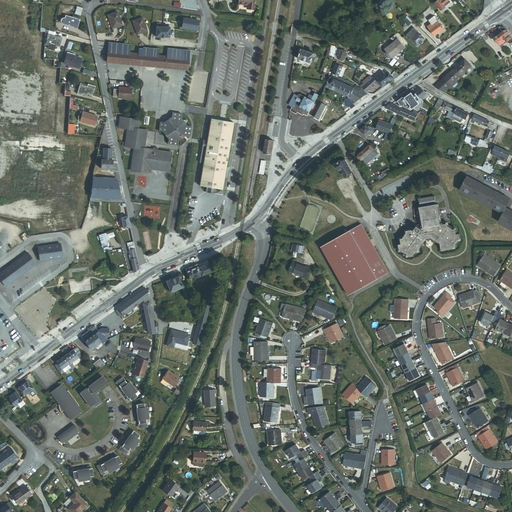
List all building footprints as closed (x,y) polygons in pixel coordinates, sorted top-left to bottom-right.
[(248,8),(255,9),(256,0),(239,0),(239,3),(248,4),(248,8)] [(458,1),(456,0),(441,0),(441,1),(448,9),(458,1)] [(74,14),(81,15),(82,8),(75,7),(75,8),(72,8),(71,13),(74,13),(74,14)] [(116,25),(125,22),(121,8),(111,11),(116,25)] [(63,26),(76,30),(80,18),(71,15),(71,18),(68,17),(65,17),(63,18),(62,19),(61,21),(61,23),(63,26)] [(429,22),(432,26),(437,21),(434,17),(429,22)] [(147,32),(143,19),(133,23),(137,36),(147,32)] [(181,27),(196,30),(197,22),(183,19),(181,27)] [(438,34),(443,29),(437,21),(432,26),(428,29),(434,36),(438,34)] [(157,37),(171,39),(173,24),(159,22),(157,37)] [(497,27),(489,36),(493,40),(501,31),(497,27)] [(511,41),(511,32),(509,30),(506,29),(502,28),(500,29),(503,34),(495,39),(498,44),(506,39),(509,43),(511,41)] [(416,50),(427,40),(418,31),(408,40),(416,50)] [(44,47),(49,48),(51,36),(55,37),(56,34),(48,32),(47,39),(44,38),(44,47)] [(408,46),(398,34),(394,38),(397,42),(404,50),(408,46)] [(49,48),(62,50),(64,39),(55,37),(51,36),(49,48)] [(394,57),(404,50),(397,42),(388,49),(394,57)] [(105,62),(186,72),(189,53),(167,50),(166,58),(157,57),(158,51),(142,49),(142,51),(137,50),(136,55),(106,51),(105,62)] [(299,58),(311,63),(315,55),(302,50),(299,58)] [(343,59),(349,62),(352,54),(347,52),(343,59)] [(80,65),(78,63),(79,61),(73,60),(74,58),(67,56),(64,66),(76,70),(78,70),(79,69),(80,67),(80,65)] [(455,69),(461,75),(472,64),(466,58),(455,69)] [(332,74),(338,76),(342,66),(336,64),(332,74)] [(447,77),(453,84),(461,75),(455,69),(447,77)] [(382,88),(393,80),(388,74),(385,77),(381,72),(373,77),(378,83),(382,88)] [(335,88),(352,95),(356,87),(356,86),(333,76),(329,85),(335,88)] [(366,92),(378,83),(373,77),(370,76),(363,82),(364,83),(362,85),(366,92)] [(93,91),(97,92),(99,87),(91,85),(92,83),(84,81),(82,91),(87,93),(87,92),(93,93),(93,91)] [(296,98),(289,111),(294,113),(295,112),(297,113),(303,116),(304,115),(307,117),(323,87),(320,85),(318,88),(313,86),(311,89),(305,86),(303,89),(300,87),(298,86),(292,96),(296,98)] [(352,99),(355,103),(367,95),(364,91),(356,87),(352,95),(355,97),(352,99)] [(117,99),(129,100),(130,90),(119,88),(118,90),(113,90),(112,97),(117,98),(117,99)] [(334,91),(351,98),(352,95),(335,88),(334,91)] [(439,110),(437,114),(426,109),(424,110),(418,107),(417,109),(411,107),(415,104),(417,106),(421,103),(421,104),(425,101),(419,94),(415,90),(397,104),(406,108),(418,113),(419,111),(423,113),(425,114),(425,113),(440,120),(444,113),(441,111),(439,110)] [(419,94),(425,101),(433,95),(429,92),(428,93),(424,90),(419,94)] [(439,110),(441,111),(446,102),(441,99),(436,109),(439,110)] [(389,108),(403,114),(406,108),(397,104),(395,103),(389,108)] [(457,114),(460,109),(448,103),(445,108),(457,114)] [(316,118),(321,121),(327,109),(322,107),(317,116),(316,118)] [(419,111),(418,113),(406,108),(403,114),(419,121),(423,113),(419,111)] [(467,119),(470,114),(460,109),(457,114),(465,118),(467,119)] [(176,142),(186,135),(190,135),(192,125),(187,125),(182,117),(182,113),(173,111),(172,115),(163,122),(159,121),(157,131),(161,131),(167,139),(166,144),(176,145),(176,142)] [(465,118),(457,114),(454,118),(463,123),(465,118)] [(90,126),(95,127),(97,117),(93,116),(93,117),(81,115),(80,122),(91,124),(90,126)] [(491,121),(476,115),(473,120),(489,126),(491,121)] [(151,169),(168,171),(171,153),(170,152),(170,151),(167,151),(167,152),(149,149),(145,143),(147,130),(138,128),(140,120),(121,116),(119,126),(128,128),(125,145),(135,147),(131,169),(150,173),(151,169)] [(232,143),(230,143),(234,120),(210,116),(206,139),(204,139),(200,162),(202,162),(198,185),(207,187),(207,190),(213,191),(213,188),(222,189),(226,166),(228,167),(232,143)] [(365,129),(370,136),(377,131),(375,127),(372,129),(370,126),(365,129)] [(370,136),(370,137),(382,129),(375,126),(375,127),(377,131),(370,136)] [(391,140),(398,143),(400,136),(393,134),(391,140)] [(467,141),(480,145),(482,139),(470,134),(467,141)] [(264,153),(272,154),(274,141),(266,139),(264,153)] [(357,153),(362,159),(374,149),(372,146),(369,147),(367,145),(357,153)] [(503,154),(505,149),(498,145),(496,151),(503,154)] [(107,164),(116,165),(117,160),(115,160),(116,149),(110,148),(109,155),(109,159),(107,159),(107,164)] [(365,163),(366,163),(378,153),(376,151),(378,151),(375,148),(374,149),(362,159),(365,163)] [(503,154),(510,157),(511,152),(511,151),(505,149),(503,154)] [(352,170),(344,155),(338,158),(339,160),(334,163),(337,169),(339,168),(342,175),(352,170)] [(484,164),(482,169),(491,174),(494,169),(484,164)] [(91,195),(119,195),(115,176),(92,176),(91,195)] [(511,210),(505,207),(510,199),(467,176),(460,190),(502,213),(498,222),(511,229),(511,210)] [(423,203),(439,201),(438,193),(422,196),(423,203)] [(457,227),(455,227),(454,226),(450,223),(448,223),(448,220),(443,221),(440,201),(439,201),(423,203),(423,207),(422,207),(422,215),(424,215),(425,220),(421,221),(416,227),(414,227),(414,225),(409,226),(409,228),(408,228),(404,233),(404,235),(401,235),(402,240),(400,240),(400,246),(402,246),(403,248),(407,251),(409,250),(409,253),(414,252),(414,250),(416,249),(416,246),(419,246),(426,236),(433,235),(441,242),(442,246),(445,246),(445,248),(454,247),(454,244),(455,244),(459,239),(458,237),(461,236),(461,232),(458,232),(457,227)] [(128,227),(128,226),(126,215),(119,216),(120,221),(121,223),(121,228),(128,227)] [(346,295),(387,272),(358,223),(318,247),(346,295)] [(112,242),(109,232),(103,234),(105,241),(104,242),(104,244),(105,244),(112,242)] [(63,259),(61,244),(38,248),(40,262),(63,259)] [(138,268),(134,248),(128,249),(132,272),(138,268)] [(0,278),(6,287),(37,265),(28,253),(0,274),(0,278)] [(477,265),(493,276),(500,265),(484,254),(477,265)] [(186,268),(187,271),(209,262),(208,259),(186,268)] [(303,277),(308,279),(314,267),(309,265),(309,266),(296,260),(292,269),(304,275),(303,277)] [(195,278),(213,271),(209,262),(187,271),(194,297),(195,296),(202,295),(208,293),(212,290),(211,287),(206,289),(206,288),(198,290),(195,278)] [(500,280),(511,289),(511,288),(511,272),(507,269),(500,280)] [(171,290),(183,285),(179,274),(167,280),(171,290)] [(133,306),(138,302),(139,303),(142,301),(141,300),(145,297),(146,299),(145,300),(145,301),(149,318),(151,333),(158,332),(155,314),(148,287),(117,309),(121,314),(125,312),(126,313),(134,307),(133,306)] [(463,308),(480,302),(476,290),(458,295),(460,301),(461,304),(462,306),(463,308)] [(451,298),(452,297),(446,292),(443,295),(453,304),(455,301),(451,298)] [(441,313),(444,316),(453,304),(443,295),(433,307),(438,311),(441,313)] [(200,321),(206,323),(213,302),(204,299),(203,304),(205,304),(200,321)] [(313,312),(327,318),(332,306),(318,300),(313,312)] [(282,317),(302,322),(305,309),(286,304),(282,317)] [(394,318),(407,319),(408,304),(394,304),(394,318)] [(327,318),(332,320),(337,308),(332,306),(327,318)] [(492,320),(495,321),(499,313),(496,312),(494,316),(485,312),(480,322),(489,326),(492,320)] [(504,333),(508,323),(500,318),(502,314),(499,313),(495,321),(498,323),(495,329),(504,333)] [(265,336),(268,337),(273,323),(261,319),(259,323),(255,333),(259,334),(265,336)] [(192,346),(199,348),(206,323),(200,321),(192,346)] [(332,343),(344,337),(337,323),(325,329),(332,343)] [(430,339),(443,337),(441,323),(436,323),(428,324),(430,339)] [(102,330),(101,330),(100,329),(97,325),(81,336),(92,349),(102,341),(103,342),(108,338),(102,330)] [(385,345),(397,339),(390,325),(386,328),(380,331),(378,331),(385,345)] [(177,342),(189,345),(192,335),(173,329),(168,345),(175,347),(177,342)] [(330,344),(332,343),(325,329),(323,330),(330,344)] [(152,351),(154,342),(139,337),(136,347),(152,351)] [(394,349),(404,344),(403,341),(393,346),(394,349)] [(447,345),(445,341),(431,343),(435,351),(447,345)] [(394,349),(398,357),(408,352),(404,344),(394,349)] [(255,361),(268,360),(268,345),(267,345),(254,345),(254,347),(255,355),(255,361)] [(441,364),(453,358),(447,345),(435,351),(441,364)] [(68,353),(74,361),(82,356),(76,347),(68,353)] [(318,364),(325,365),(326,350),(313,349),(312,363),(318,364)] [(402,365),(412,360),(408,352),(398,357),(402,365)] [(79,368),(74,361),(68,353),(60,359),(61,361),(58,363),(63,370),(66,368),(68,370),(74,366),(76,370),(79,368)] [(146,375),(151,360),(141,357),(136,372),(146,375)] [(105,364),(101,358),(94,363),(99,369),(105,364)] [(406,373),(416,368),(412,360),(402,365),(406,373)] [(318,379),(330,380),(331,365),(325,365),(318,364),(318,368),(317,371),(317,379),(318,379)] [(447,373),(458,368),(456,365),(445,370),(447,373)] [(453,387),(465,381),(458,367),(458,368),(447,373),(446,373),(453,387)] [(274,383),(280,383),(281,369),(275,369),(272,368),(268,368),(268,369),(268,377),(267,383),(274,383)] [(410,381),(420,376),(416,368),(406,373),(410,381)] [(164,377),(175,386),(182,377),(178,375),(177,376),(170,370),(164,377)] [(331,379),(336,381),(338,375),(339,376),(341,372),(338,370),(337,373),(334,372),(331,379)] [(101,386),(110,380),(105,374),(91,384),(92,385),(90,387),(89,386),(83,390),(93,404),(96,402),(97,404),(104,400),(100,395),(98,397),(94,392),(93,389),(94,388),(96,391),(101,386)] [(136,391),(128,382),(126,384),(121,378),(115,382),(118,386),(119,385),(120,387),(119,388),(118,388),(122,393),(123,392),(125,395),(124,395),(126,398),(125,399),(127,401),(129,400),(130,399),(131,400),(136,396),(134,393),(136,391)] [(362,393),(367,397),(377,386),(367,378),(357,388),(362,393)] [(18,388),(24,395),(29,392),(32,389),(33,388),(27,381),(18,388)] [(260,397),(273,397),(274,383),(267,383),(261,382),(260,397)] [(473,402),(484,396),(478,383),(466,389),(473,402)] [(343,395),(352,404),(362,393),(357,388),(352,384),(343,395)] [(420,396),(430,391),(427,384),(417,389),(420,396)] [(79,404),(68,389),(67,391),(63,385),(59,388),(58,386),(54,389),(56,391),(52,393),(55,397),(58,401),(57,401),(59,404),(59,408),(61,411),(61,412),(64,410),(71,419),(81,411),(77,405),(79,404)] [(97,392),(102,388),(101,386),(96,391),(94,388),(93,389),(94,392),(98,397),(100,395),(97,392)] [(309,405),(322,403),(319,388),(306,390),(307,397),(309,405)] [(37,394),(32,389),(29,392),(33,397),(37,394)] [(218,407),(217,391),(207,392),(208,407),(218,407)] [(423,403),(434,398),(430,391),(420,396),(423,403)] [(13,414),(25,405),(15,392),(11,395),(11,396),(8,398),(9,400),(8,401),(14,409),(11,411),(13,414)] [(427,411),(438,406),(434,398),(423,403),(427,411)] [(277,423),(280,404),(267,402),(264,421),(277,423)] [(148,418),(146,406),(144,407),(143,403),(137,404),(137,406),(136,406),(133,406),(134,409),(135,409),(135,412),(136,412),(137,415),(136,415),(137,421),(138,421),(139,420),(139,423),(138,423),(138,428),(146,426),(145,418),(148,418)] [(436,417),(442,414),(438,406),(427,411),(431,419),(436,417)] [(477,428),(488,421),(480,408),(469,415),(477,428)] [(316,428),(329,424),(324,410),(312,414),(316,428)] [(350,419),(361,419),(361,411),(349,412),(350,419)] [(430,429),(440,424),(436,417),(431,419),(426,422),(430,429)] [(350,427),(362,426),(362,421),(361,419),(350,419),(350,427)] [(204,431),(206,422),(193,420),(192,429),(193,429),(200,430),(204,431)] [(66,441),(83,429),(78,423),(62,435),(66,441)] [(434,438),(444,433),(440,424),(430,429),(430,430),(434,438)] [(351,435),(362,434),(362,426),(350,427),(351,435)] [(487,449),(497,442),(489,429),(485,432),(478,436),(487,449)] [(133,448),(140,439),(138,437),(140,434),(135,431),(134,432),(133,431),(131,430),(129,432),(130,433),(128,436),(129,436),(127,439),(126,438),(123,443),(124,443),(125,444),(123,446),(122,445),(120,449),(126,453),(131,447),(133,448)] [(269,445),(282,444),(281,433),(281,430),(268,431),(269,445)] [(333,452),(343,445),(335,433),(325,441),(333,452)] [(359,442),(363,442),(362,434),(351,435),(351,443),(359,442)] [(441,463),(451,454),(442,443),(431,451),(441,463)] [(297,455),(299,458),(306,453),(304,450),(301,452),(296,445),(286,451),(291,458),(297,455)] [(0,456),(0,459),(5,467),(21,455),(14,446),(0,456)] [(203,462),(205,452),(193,450),(191,461),(192,461),(203,462)] [(382,465),(395,465),(395,450),(382,450),(382,465)] [(299,472),(309,466),(304,458),(308,456),(306,453),(299,458),(300,461),(295,464),(299,472)] [(343,465),(358,468),(361,455),(346,453),(343,465)] [(119,468),(118,465),(121,464),(118,458),(116,459),(116,458),(115,456),(112,457),(113,458),(110,460),(110,461),(107,462),(107,461),(102,464),(103,466),(101,467),(100,466),(96,468),(100,475),(107,471),(108,473),(119,468)] [(93,476),(92,470),(90,471),(90,469),(90,466),(87,467),(87,468),(84,469),(84,470),(81,470),(81,469),(77,470),(77,469),(74,469),(75,471),(75,473),(73,473),(74,480),(78,479),(78,482),(90,480),(90,477),(93,476)] [(310,476),(312,479),(319,474),(317,471),(314,474),(309,466),(299,472),(304,480),(310,476)] [(467,475),(468,473),(449,467),(445,479),(464,486),(464,484),(467,475)] [(382,491),(394,488),(390,473),(378,476),(382,491)] [(312,493),(322,487),(317,479),(321,477),(319,474),(312,479),(313,482),(307,485),(312,493)] [(467,487),(474,489),(478,478),(471,476),(467,485),(467,487)] [(173,489),(174,490),(177,486),(164,477),(162,481),(164,482),(159,490),(167,496),(173,489)] [(481,492),(485,481),(478,478),(474,489),(481,492)] [(204,490),(213,500),(225,490),(216,480),(204,490)] [(481,492),(490,495),(493,484),(490,483),(487,482),(485,481),(481,492)] [(497,497),(498,497),(502,487),(493,484),(490,495),(497,497)] [(20,503),(32,494),(27,487),(24,489),(23,488),(14,495),(20,503)] [(327,506),(335,498),(330,491),(321,499),(326,505),(327,506)] [(80,511),(88,505),(77,493),(71,498),(76,504),(71,509),(74,511),(80,511)] [(331,511),(332,511),(341,505),(335,498),(327,506),(331,511)] [(383,511),(393,511),(398,507),(387,498),(378,508),(383,511)] [(153,511),(165,511),(169,508),(168,507),(171,504),(164,499),(161,503),(153,511)] [(323,507),(326,505),(321,499),(318,501),(323,507)] [(9,511),(11,510),(6,503),(0,507),(0,511),(9,511)] [(190,511),(210,511),(202,503),(190,511)]
